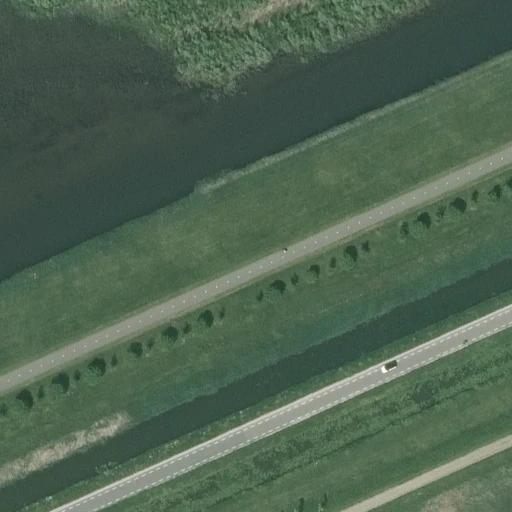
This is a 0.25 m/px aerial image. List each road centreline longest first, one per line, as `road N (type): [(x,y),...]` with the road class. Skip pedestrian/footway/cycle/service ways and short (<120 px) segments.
road 1 (tertiary): [(77,511),(511,316)]
road 2 (unknown): [(351,511),(511,439)]
